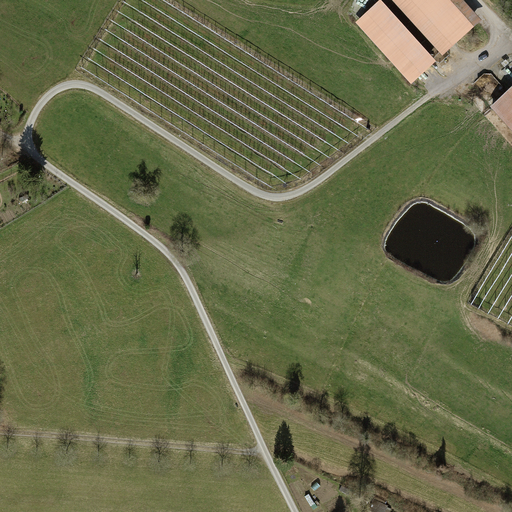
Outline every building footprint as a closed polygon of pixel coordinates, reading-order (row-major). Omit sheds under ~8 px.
[(282,190),(376,120),(153,0),(123,0),(86,69),(96,83),(232,156),(239,166),(251,172),(254,170),(260,173),(258,177),(282,190)] [(400,0),(445,49),(472,25),(449,0),(400,0)] [(415,76),(430,62),(379,7),(365,20),(415,76)] [(511,88),(491,107),(511,131),(511,88)] [(490,321),(511,330),(511,235),(497,266),(511,272),(511,287),(511,290),(510,290),(504,302),(500,300),(490,321)]
